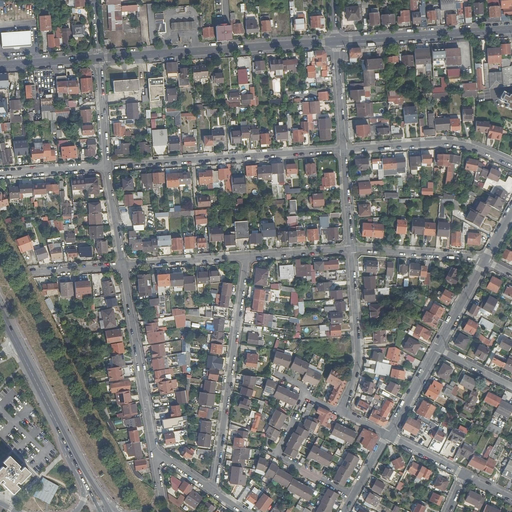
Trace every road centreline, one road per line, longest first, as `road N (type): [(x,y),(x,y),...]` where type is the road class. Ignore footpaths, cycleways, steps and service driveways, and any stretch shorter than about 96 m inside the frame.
road 1 (residential): [(246,256),(215,493)]
road 2 (secondary): [(98,58),(336,40)]
road 3 (residential): [(106,166),(344,149)]
road 4 (residential): [(155,452),(123,265)]
road 5 (secondary): [(336,40),(511,29)]
road 6 (residential): [(344,149),(456,144),(511,163)]
road 7 (residential): [(340,411),(358,363),(350,248)]
road 8 (residential): [(484,260),(350,248)]
road 9 (residential): [(123,265),(246,256)]
